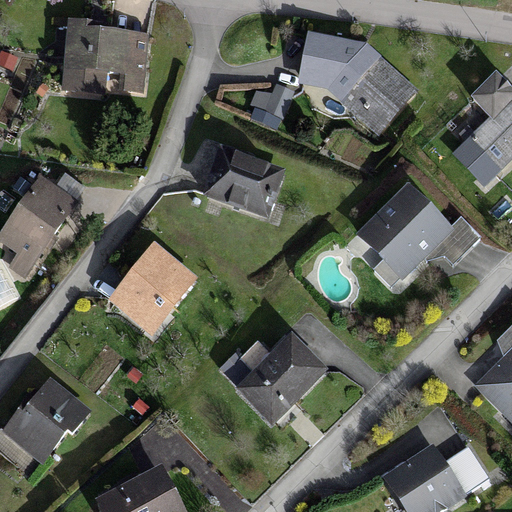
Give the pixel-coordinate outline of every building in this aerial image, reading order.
[(98,34),(67,34),(67,99),(97,99),(98,65),(130,66),(130,44),(98,44),(98,34)] [(295,88),(326,94),(376,138),(410,100),(360,56),(304,45),(295,88)] [(475,106),(492,125),(511,106),(511,105),(496,88),(475,106)] [(511,106),(492,125),(465,149),(495,182),(511,166),(511,106)] [(216,158),(203,201),(267,221),(281,179),(216,158)] [(461,236),(408,187),(357,241),(410,290),(461,236)] [(38,190),(0,242),(0,246),(17,259),(7,273),(23,284),(73,215),(38,190)] [(154,255),(112,311),(146,337),(189,282),(154,255)] [(290,346),(238,398),(268,428),(320,376),(290,346)] [(235,362),(220,376),(227,383),(242,369),(235,362)] [(511,365),(481,394),(511,425),(511,365)] [(50,392),(10,445),(42,469),(81,416),(50,392)] [(458,511),(471,504),(434,453),(386,487),(403,511),(458,511)] [(172,511),(155,481),(100,511),(172,511)]
